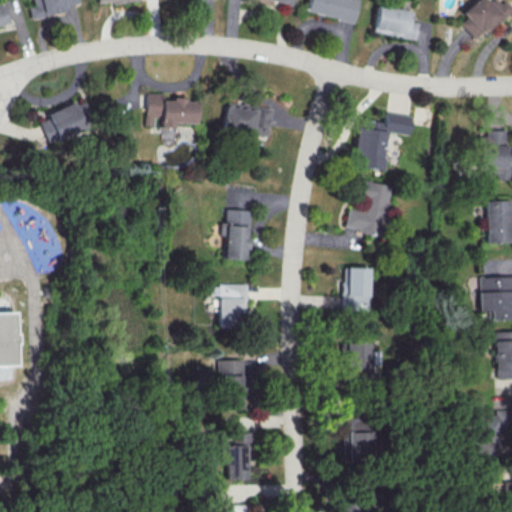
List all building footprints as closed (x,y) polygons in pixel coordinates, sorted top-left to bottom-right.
[(30,0),(32,4),(26,5),(29,18),(64,11),(62,5),(77,2),(76,0),(30,0)] [(305,0),(303,11),(352,22),(356,0),(305,0)] [(401,0),(376,0),(371,32),(413,39),(416,22),(410,21),(412,9),(407,8),(408,1),(401,0)] [(474,40),(508,9),(500,0),(489,0),(487,2),(484,0),(471,0),(459,12),(463,17),(457,23),(474,40)] [(195,101),(183,100),(184,96),(171,96),(171,100),(162,100),(162,93),(144,92),(143,125),(152,125),(152,117),(159,118),(159,126),(172,126),(172,122),(194,123),(195,101)] [(82,101),(74,104),(73,101),(36,116),(47,144),(85,129),(80,116),(87,113),(82,101)] [(270,109),(225,102),(221,129),(266,135),(270,109)] [(409,116),(383,112),(381,123),(356,119),(350,165),(379,169),(385,130),(406,134),(409,116)] [(503,130),(484,130),(484,135),(476,135),(475,175),(496,175),(496,179),(507,179),(508,144),(502,144),(503,130)] [(342,228),(379,234),(388,184),(356,178),(351,209),(345,208),(342,228)] [(483,200),(484,242),(511,241),(511,229),(511,199),(483,200)] [(248,209),(225,208),(223,258),(246,259),(248,209)] [(366,267),(340,266),(339,310),(365,311),(366,267)] [(511,275),(476,276),(476,310),(488,310),(488,319),(511,318),(511,275)] [(245,283),(217,283),(217,291),(213,291),(213,293),(218,293),(217,326),(244,327),(245,283)] [(0,312),(12,312),(13,333),(15,333),(15,339),(15,345),(13,345),(14,366),(0,366),(0,312)] [(511,330),(492,331),(493,378),(511,377),(511,330)] [(368,342),(344,341),(343,372),(367,372),(368,342)] [(240,409),(241,359),(217,359),(216,408),(240,409)] [(474,414),(474,456),(501,456),(502,414),(474,414)] [(345,431),(345,458),(369,458),(369,431),(345,431)] [(224,479),(244,478),(244,466),(247,466),(247,444),(223,445),(224,479)] [(511,511),(511,481),(495,481),(494,511),(511,511)] [(342,511),(370,511),(371,485),(343,484),(342,511)]
